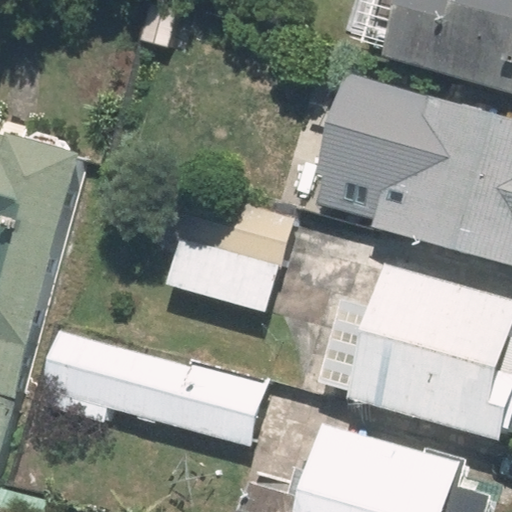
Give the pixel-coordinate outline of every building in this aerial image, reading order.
[(511,89),(511,0),(423,0),(406,58),(511,89)] [(190,14),(165,8),(156,42),(181,49),(190,14)] [(511,262),(511,117),(366,76),(342,163),(338,175),(342,176),(333,206),(393,222),(392,229),(511,262)] [(0,477),(13,481),(106,156),(34,135),(32,141),(0,132),(0,477)] [(205,191),(191,239),(196,240),(196,241),(183,287),(284,315),(297,269),(300,258),(310,221),(205,191)] [(511,293),(408,264),(395,310),(359,300),(334,386),(370,396),(369,400),(505,438),(511,440),(511,293)] [(114,426),(118,409),(266,448),(282,387),(72,331),(56,393),(51,409),(114,426)] [(506,511),(511,498),(494,493),(479,489),(486,467),(347,429),(323,511),(506,511)] [(62,511),(65,503),(14,491),(9,511),(62,511)]
